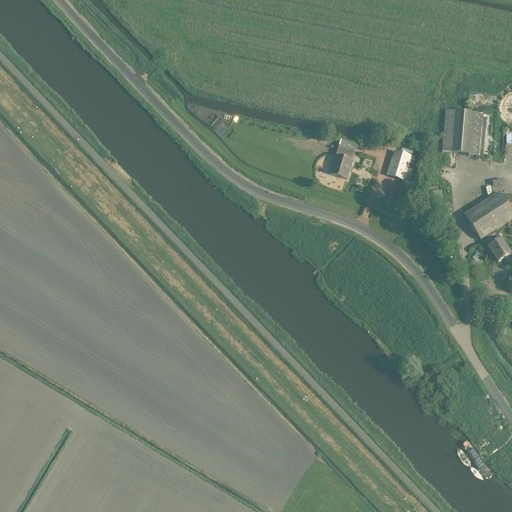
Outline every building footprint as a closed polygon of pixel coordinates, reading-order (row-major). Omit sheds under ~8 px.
[(511,96),(510,97),(507,99),(505,101),(503,103),(502,105),(501,108),(501,111),(501,114),(502,117),(504,119),(505,121),(507,123),(510,125),(511,125),(511,96)] [(444,109),(441,151),(490,155),(494,114),(456,110),(444,109)] [(346,179),(352,160),(355,150),(338,145),(335,155),(329,174),(346,179)] [(405,180),(412,156),(396,150),(388,174),(405,180)] [(487,247),(498,263),(511,254),(501,238),(500,239),(495,231),(511,219),(511,211),(499,191),(463,215),(480,241),(483,239),(488,246),(487,247)]
